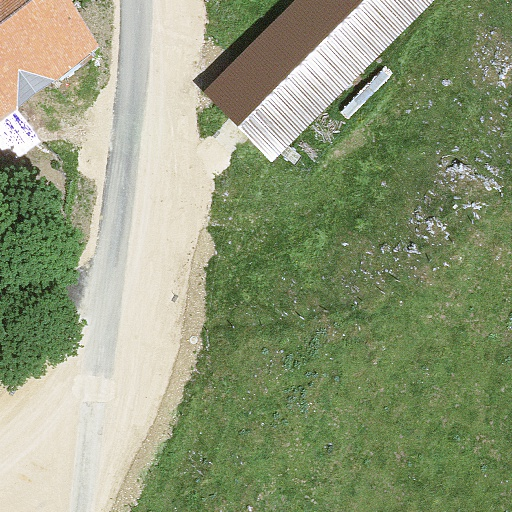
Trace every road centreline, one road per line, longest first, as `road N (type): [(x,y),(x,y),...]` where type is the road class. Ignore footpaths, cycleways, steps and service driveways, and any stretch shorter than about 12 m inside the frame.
road 1 (unclassified): [(86,511),(142,0)]
road 2 (track): [(104,311),(0,405)]
